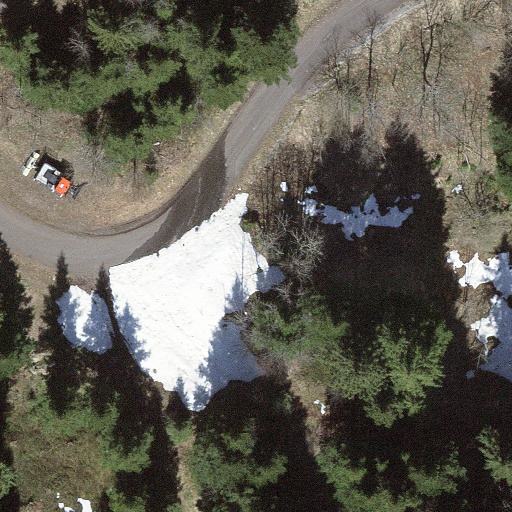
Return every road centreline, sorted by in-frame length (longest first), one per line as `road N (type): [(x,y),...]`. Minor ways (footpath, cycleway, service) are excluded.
road 1 (unclassified): [(372,0),(319,41),(191,208),(150,242),(79,251),(0,217)]
road 2 (track): [(193,511),(125,250)]
